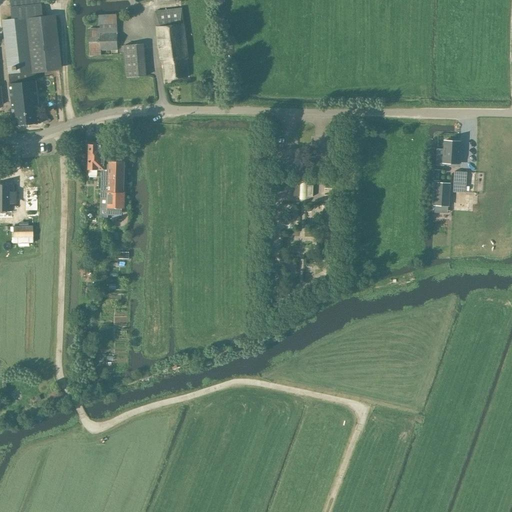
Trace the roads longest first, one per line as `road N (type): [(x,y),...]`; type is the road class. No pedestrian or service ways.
road 1 (track): [(57,128),(66,173),(61,383),(89,424),(243,380),(371,408),(329,511)]
road 2 (tertiary): [(0,137),(28,137),(107,111),(511,114)]
road 3 (unknown): [(327,111),(323,164),(308,173),(290,167),(292,111)]
